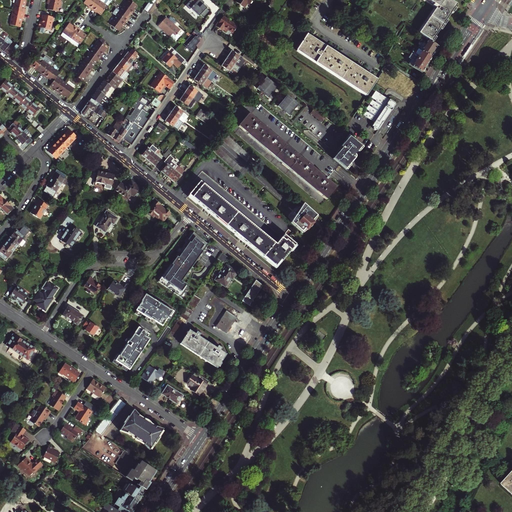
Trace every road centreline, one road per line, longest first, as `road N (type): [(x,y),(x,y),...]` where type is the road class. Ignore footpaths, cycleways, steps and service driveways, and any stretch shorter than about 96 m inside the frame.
road 1 (primary): [(292,298),(485,8)]
road 2 (residential): [(511,352),(412,511)]
road 3 (primary): [(200,438),(292,298)]
road 4 (residential): [(124,160),(207,40)]
road 5 (residential): [(189,214),(292,298)]
road 6 (residential): [(71,114),(147,6)]
road 7 (residential): [(92,367),(200,438)]
